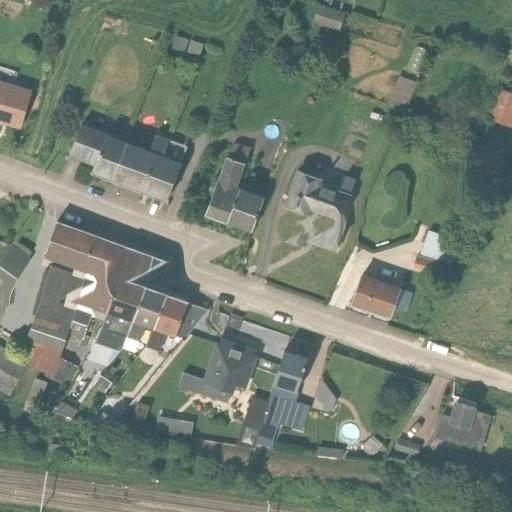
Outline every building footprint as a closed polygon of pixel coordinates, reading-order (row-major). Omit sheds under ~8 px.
[(270,2),(266,12),(285,19),(289,9),(273,3),(270,2)] [(312,33),(305,53),(332,62),(339,42),(312,33)] [(167,66),(164,78),(177,82),(180,70),(167,66)] [(182,70),(179,83),(191,87),(196,75),(182,70)] [(393,107),(380,136),(399,144),(411,114),(393,107)] [(21,120),(0,113),(0,155),(9,158),(21,120)] [(65,116),(56,135),(64,138),(74,119),(65,116)] [(511,125),(492,119),(483,150),(510,160),(511,154),(511,125)] [(87,194),(84,202),(106,210),(121,171),(72,153),(60,184),(87,194)] [(121,171),(106,210),(136,223),(151,185),(155,187),(162,169),(147,163),(140,179),(121,171)] [(151,185),(136,223),(159,231),(180,175),(162,169),(155,187),(151,185)] [(223,178),(199,244),(244,261),(256,226),(231,219),(244,178),(230,172),(223,178)] [(292,199),(279,238),(304,247),(306,240),(333,250),(335,244),(339,245),(346,225),(325,217),(324,220),(316,217),(319,209),(292,199)] [(416,254),(410,269),(442,280),(458,241),(428,230),(418,255),(416,254)] [(89,340),(84,336),(90,318),(102,321),(119,280),(48,253),(34,288),(65,300),(63,307),(40,299),(20,358),(0,347),(0,321),(19,292),(19,287),(1,275),(0,277),(0,392),(8,397),(27,366),(45,374),(43,378),(67,388),(76,368),(62,362),(63,358),(58,357),(67,335),(81,339),(78,347),(85,350),(89,340)] [(401,286),(362,272),(350,305),(389,319),(401,286)] [(145,288),(119,280),(102,321),(93,343),(117,353),(122,349),(145,288)] [(410,308),(415,289),(402,286),(397,305),(410,308)] [(122,349),(134,353),(144,327),(152,330),(164,296),(145,288),(122,349)] [(186,304),(164,296),(152,330),(144,349),(158,354),(166,334),(174,337),(186,304)] [(229,317),(224,331),(237,336),(241,321),(242,320),(241,319),(240,321),(230,318),(230,316),(230,315),(229,317)] [(255,356),(217,342),(202,384),(231,394),(234,384),(243,387),(255,356)] [(307,358),(285,352),(254,444),(271,448),(278,425),(302,431),(309,407),(295,402),(298,396),(295,393),(307,358)] [(99,376),(92,387),(103,395),(111,384),(99,376)] [(34,378),(22,411),(35,415),(46,383),(34,378)] [(322,379),(315,405),(332,410),(339,383),(322,379)] [(49,390),(40,408),(50,413),(59,394),(49,390)] [(475,408),(455,402),(450,419),(442,416),(435,437),(479,451),(487,429),(470,423),(475,408)] [(62,403),(54,414),(70,420),(76,411),(62,403)] [(137,403),(129,426),(141,430),(149,407),(137,403)] [(158,417),(154,433),(189,439),(192,423),(158,417)] [(371,436),(362,447),(372,456),(382,446),(371,436)] [(49,443),(48,453),(70,457),(71,447),(49,443)] [(317,448),(316,455),(342,459),(342,451),(317,448)]
